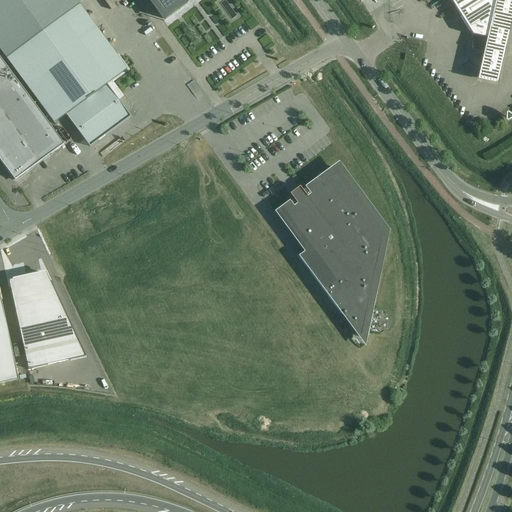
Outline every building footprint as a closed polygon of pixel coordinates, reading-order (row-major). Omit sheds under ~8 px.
[(146,0),(158,15),(160,13),(165,20),(185,5),(181,0),(146,0)] [(511,0),(449,0),(472,36),(476,37),(484,51),(481,67),(500,71),(511,17),(511,0)] [(79,5),(6,59),(54,124),(66,115),(89,147),(130,117),(115,97),(119,94),(111,83),(127,70),(79,5)] [(7,69),(0,74),(0,161),(15,181),(64,145),(7,69)] [(298,257),(311,274),(340,314),(342,313),(361,338),(382,233),(335,168),(318,180),(317,178),(305,188),(306,189),(303,192),(300,188),(298,189),(299,190),(292,195),(291,194),(289,195),(294,201),(290,203),(289,202),(274,213),(275,214),(277,212),(306,251),(298,257)] [(13,281),(9,281),(28,370),(85,357),(48,283),(46,284),(44,274),(14,280),(14,279),(12,280),(13,281)] [(0,384),(18,380),(1,300),(0,300),(0,298),(0,384)]
